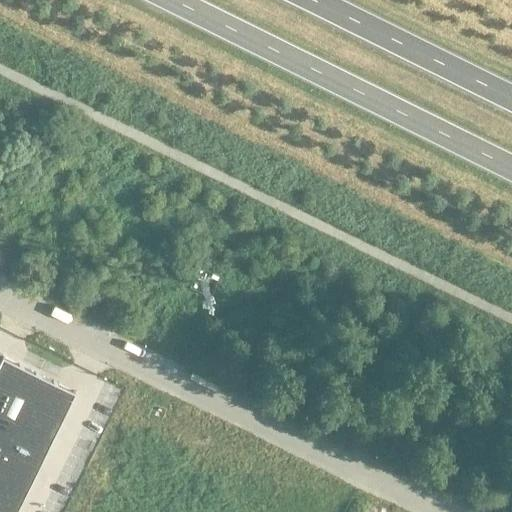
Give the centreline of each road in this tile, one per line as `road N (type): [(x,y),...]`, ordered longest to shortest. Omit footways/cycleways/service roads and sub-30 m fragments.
road 1 (unclassified): [(439,511),(0,302)]
road 2 (trunk): [(171,0),(511,168)]
road 3 (trunk): [(511,98),(312,0)]
road 4 (unknown): [(124,511),(179,388)]
